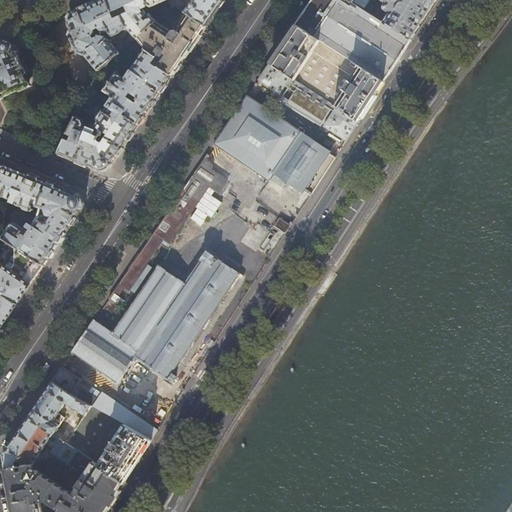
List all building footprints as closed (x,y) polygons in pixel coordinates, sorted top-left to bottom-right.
[(128,28),(122,15),(115,18),(112,12),(107,0),(99,0),(85,6),(72,12),(71,15),(71,17),(75,26),(71,34),(79,52),(86,54),(100,70),(100,69),(114,58),(120,53),(106,36),(107,32),(110,31),(112,35),(114,36),(120,33),(121,30),(128,28)] [(172,0),(107,0),(112,12),(121,9),(125,10),(126,10),(127,13),(122,15),(128,28),(137,38),(157,22),(154,19),(150,14),(147,16),(143,12),(141,6),(148,4),(149,6),(151,7),(167,0),(168,0),(172,9),(175,6),(172,0)] [(192,0),(184,12),(187,14),(206,26),(214,15),(223,0),(192,0)] [(384,22),(353,2),(349,0),(313,0),(310,4),(296,25),(385,81),(397,62),(412,40),(384,22)] [(349,0),(353,2),(354,0),(382,0),(387,3),(384,7),(385,9),(390,12),(384,22),(412,40),(425,18),(437,0),(349,0)] [(157,22),(165,15),(162,12),(154,19),(157,22)] [(189,51),(206,26),(187,14),(177,28),(171,24),(167,29),(157,22),(137,38),(146,49),(158,57),(158,67),(172,76),(189,51)] [(270,63),(359,121),(371,102),(385,81),(296,25),(285,41),(270,63)] [(0,98),(29,85),(11,44),(10,43),(9,43),(6,42),(0,45),(0,98)] [(68,134),(73,135),(71,140),(66,138),(59,153),(82,163),(99,170),(111,166),(118,156),(135,130),(172,76),(158,67),(153,63),(158,57),(146,49),(132,70),(137,73),(133,78),(128,79),(117,72),(104,91),(115,98),(116,103),(112,108),(108,106),(105,111),(103,110),(96,120),(98,121),(95,127),(95,130),(96,130),(93,134),(87,131),(88,129),(84,127),(85,123),(85,120),(77,116),(68,134)] [(120,53),(114,58),(117,61),(123,56),(120,53)] [(331,110),(334,112),(324,126),(346,140),(359,121),(270,63),(259,79),(280,94),(285,86),(288,89),(280,101),(322,125),(331,110)] [(86,97),(92,100),(97,90),(91,87),(86,97)] [(274,172),(303,191),(304,189),(312,194),(323,176),(335,157),(329,154),(330,152),(248,96),(215,143),(269,179),(274,172)] [(228,180),(211,169),(211,168),(212,165),(211,163),(210,162),(205,159),(173,205),(171,208),(151,237),(149,241),(115,290),(119,293),(124,285),(128,288),(163,238),(170,242),(195,206),(209,185),(213,188),(216,190),(220,192),(228,180)] [(27,254),(44,265),(54,249),(62,238),(83,207),(83,203),(82,199),(81,196),(78,193),(40,178),(14,167),(6,164),(1,166),(0,168),(0,195),(11,200),(13,195),(18,197),(15,205),(13,204),(12,205),(16,207),(17,205),(22,208),(23,210),(27,212),(31,211),(31,210),(32,211),(33,209),(33,208),(34,206),(42,210),(45,209),(47,213),(42,215),(41,216),(36,214),(31,221),(29,220),(28,222),(34,226),(29,233),(24,229),(26,226),(15,218),(10,219),(11,223),(2,237),(15,246),(19,248),(21,246),(29,251),(27,254)] [(209,193),(213,188),(209,185),(195,206),(198,208),(191,218),(201,225),(208,215),(212,217),(222,202),(212,195),(209,193)] [(274,227),(285,234),(290,226),(279,219),(274,227)] [(44,265),(27,254),(19,248),(15,246),(12,249),(15,265),(14,265),(11,269),(11,270),(11,272),(0,264),(0,326),(1,327),(10,314),(23,296),(36,276),(44,265)] [(172,382),(242,280),(242,279),(242,277),(241,276),(239,275),(239,274),(207,251),(200,259),(200,260),(184,283),(158,266),(112,332),(95,320),(73,352),(118,383),(136,357),(172,382)] [(63,367),(52,382),(71,394),(81,380),(63,367)] [(78,398),(71,394),(52,382),(41,399),(29,417),(56,435),(58,432),(56,431),(65,418),(59,414),(66,402),(87,415),(93,406),(78,398)] [(78,398),(93,406),(109,415),(152,439),(160,427),(150,421),(148,424),(102,392),(97,400),(83,390),(78,398)] [(136,464),(152,439),(109,415),(108,418),(113,421),(112,422),(123,429),(98,464),(124,482),(136,464)] [(56,435),(29,417),(14,438),(3,454),(4,462),(6,468),(32,464),(47,443),(54,448),(51,452),(60,458),(70,445),(56,435)] [(98,464),(70,445),(60,458),(77,471),(80,466),(87,471),(72,493),(34,467),(32,464),(6,468),(11,497),(13,511),(43,511),(42,508),(48,507),(51,503),(61,510),(59,511),(104,511),(116,495),(124,482),(98,464)]
